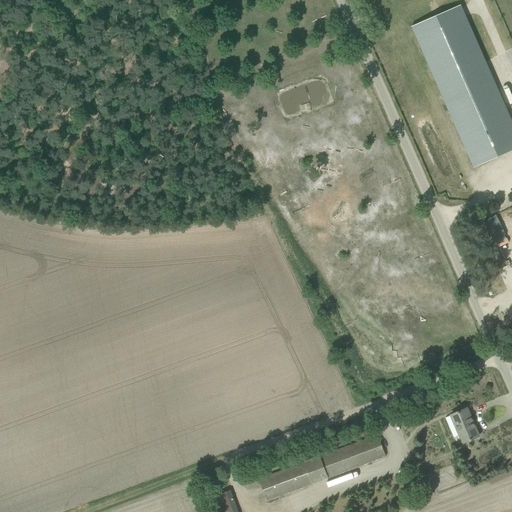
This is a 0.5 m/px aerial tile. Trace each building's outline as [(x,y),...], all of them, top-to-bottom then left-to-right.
[(511,122),(460,5),(411,27),(473,166),(511,149),(511,122)] [(493,211),(482,216),(485,221),(496,216),(493,211)] [(466,409),(451,415),(463,444),(478,437),(466,409)] [(378,435),(259,480),(267,501),(386,457),(378,435)] [(237,511),(230,491),(214,496),(219,511),(237,511)]
